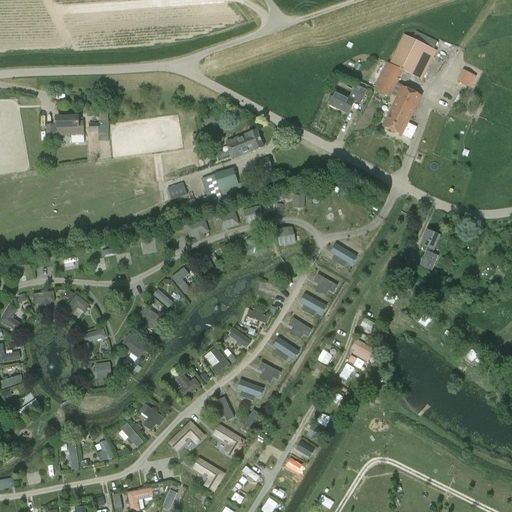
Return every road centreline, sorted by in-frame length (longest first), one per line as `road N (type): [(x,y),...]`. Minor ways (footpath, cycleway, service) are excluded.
road 1 (unclassified): [(511,211),(458,212),(417,196),(179,65)]
road 2 (track): [(249,511),(346,351),(417,196)]
road 3 (track): [(399,186),(435,86),(493,0)]
road 4 (unclassified): [(0,74),(179,65)]
road 5 (unclassified): [(179,65),(279,25),(266,0)]
